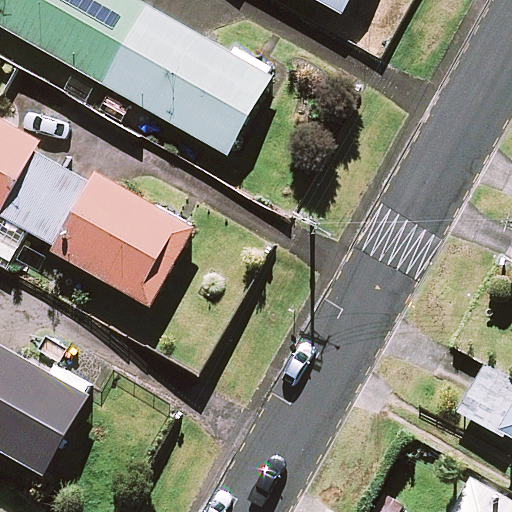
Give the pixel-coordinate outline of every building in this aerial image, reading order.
[(278,81),(136,0),(0,0),(0,25),(234,158),(278,81)] [(358,0),(318,0),(349,17),(358,0)] [(100,179),(97,185),(42,154),(45,148),(0,122),(0,221),(6,226),(11,217),(59,244),(54,253),(160,313),(203,238),(100,179)] [(97,400),(0,345),(0,449),(52,479),(97,400)] [(511,380),(489,368),(465,415),(511,439),(511,380)] [(511,511),(511,501),(478,483),(462,511),(511,511)] [(0,511),(19,511),(0,501),(0,511)]
